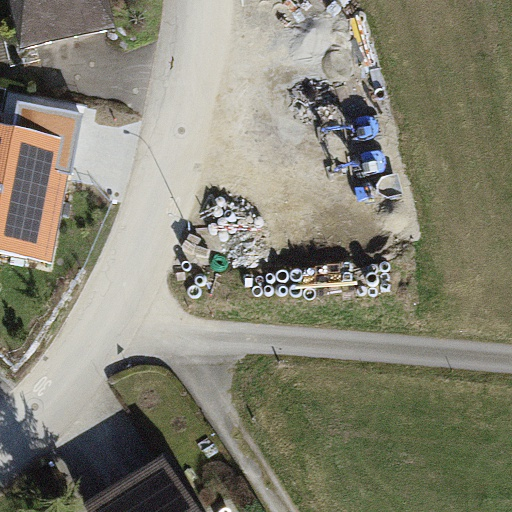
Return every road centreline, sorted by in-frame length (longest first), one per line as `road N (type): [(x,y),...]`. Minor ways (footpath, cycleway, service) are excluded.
road 1 (unclassified): [(114,308),(170,333),(511,360)]
road 2 (residential): [(114,308),(144,241),(183,109),(198,0)]
road 3 (track): [(285,511),(170,333)]
road 4 (residential): [(0,447),(55,395),(114,308)]
